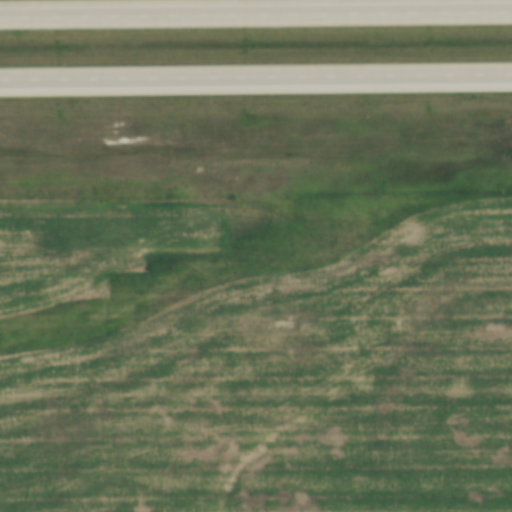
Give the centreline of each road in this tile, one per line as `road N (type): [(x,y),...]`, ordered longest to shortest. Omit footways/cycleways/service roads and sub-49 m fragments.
road 1 (motorway): [(511,6),(0,12)]
road 2 (motorway): [(0,77),(511,72)]
